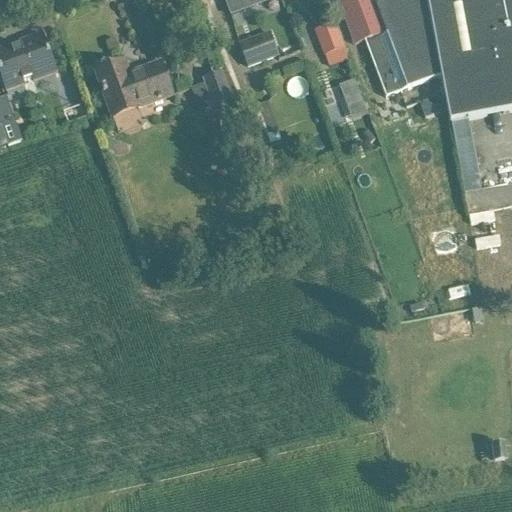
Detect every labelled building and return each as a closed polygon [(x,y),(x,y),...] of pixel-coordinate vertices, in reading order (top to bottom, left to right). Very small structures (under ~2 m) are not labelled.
[(338,0),(343,12),(356,46),(366,42),(387,97),(440,77),(427,0),(338,0)] [(511,0),(427,0),(440,77),(449,124),(511,112),(511,0)] [(336,25),(315,32),(325,58),(346,50),(336,25)] [(34,82),(51,75),(44,56),(49,55),(42,36),(0,50),(0,74),(6,91),(24,85),(23,82),(33,79),(34,82)] [(248,69),(277,57),(269,37),(240,48),(248,69)] [(125,62),(96,73),(112,119),(173,97),(161,64),(130,76),(125,62)] [(223,73),(202,81),(204,85),(213,108),(214,112),(234,103),(223,73)] [(355,82),(340,88),(353,123),(368,117),(355,82)] [(7,97),(0,99),(0,119),(2,126),(15,122),(7,97)] [(270,107),(260,111),(258,106),(248,109),(262,147),(270,144),(270,146),(281,141),(277,132),(279,131),(270,107)] [(422,304),(411,307),(412,313),(424,310),(422,304)]
